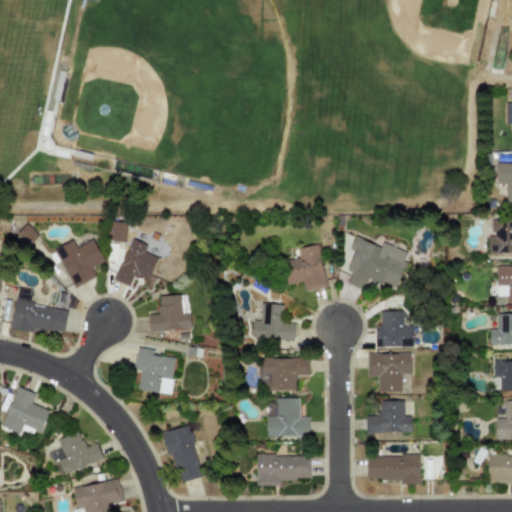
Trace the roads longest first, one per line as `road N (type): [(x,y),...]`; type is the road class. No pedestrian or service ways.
road 1 (residential): [(156,511),(511,509)]
road 2 (residential): [(0,352),(68,379),(107,412),(134,448),(156,511)]
road 3 (residential): [(337,510),(335,326)]
